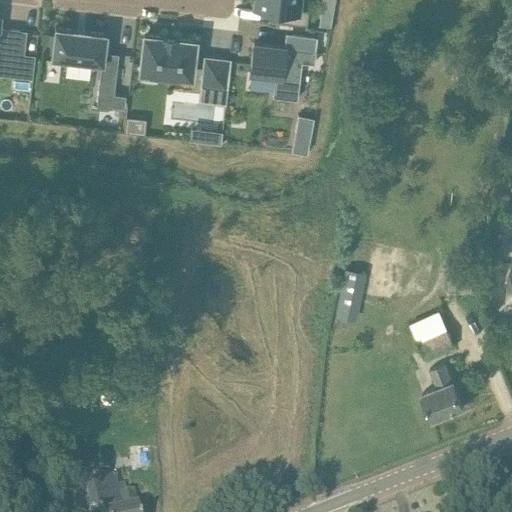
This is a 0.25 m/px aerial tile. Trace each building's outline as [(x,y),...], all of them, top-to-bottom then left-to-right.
[(253,0),(253,4),(277,7),(282,7),(280,20),(306,23),(308,9),(298,8),(298,0),(253,0)] [(320,12),(318,24),(330,25),(332,13),(320,12)] [(55,26),(52,55),(66,57),(66,62),(91,65),(91,60),(101,61),(99,79),(115,81),(118,52),(104,51),(106,32),(88,30),(73,28),(73,29),(55,26)] [(0,72),(19,74),(22,54),(24,32),(24,31),(0,28),(0,72)] [(140,67),(139,70),(141,70),(142,70),(146,70),(187,75),(188,75),(188,76),(190,76),(191,74),(190,73),(194,44),(194,41),(195,41),(195,39),(193,38),(193,39),(192,39),(177,37),(177,36),(162,34),(161,35),(147,33),(146,33),(144,33),(143,35),(144,35),(140,68),(140,67)] [(253,42),(249,72),(250,73),(274,76),(273,89),(272,95),(297,98),(301,61),(314,62),(315,50),(285,46),(285,45),(284,45),(253,42)] [(204,56),(200,98),(223,101),(228,59),(204,56)] [(125,94),(113,93),(112,105),(124,107),(125,94)] [(192,127),(191,137),(220,141),(221,130),(192,127)] [(296,133),(293,149),(307,152),(310,136),(296,133)] [(396,160),(397,147),(373,143),(370,156),(396,160)] [(394,201),(374,189),(368,199),(388,211),(394,201)] [(345,268),(341,291),(357,294),(361,271),(345,268)] [(441,317),(413,330),(427,360),(456,347),(441,317)] [(41,358),(44,383),(71,381),(68,355),(41,358)] [(135,375),(135,361),(125,360),(125,375),(135,375)] [(463,407),(456,388),(453,381),(452,381),(445,362),(430,368),(437,387),(422,393),(432,419),(463,407)] [(109,385),(114,367),(99,363),(94,382),(109,385)] [(129,446),(131,476),(152,474),(150,444),(129,446)] [(104,504),(105,511),(138,511),(137,507),(133,491),(119,495),(114,477),(85,483),(90,507),(104,504)]
